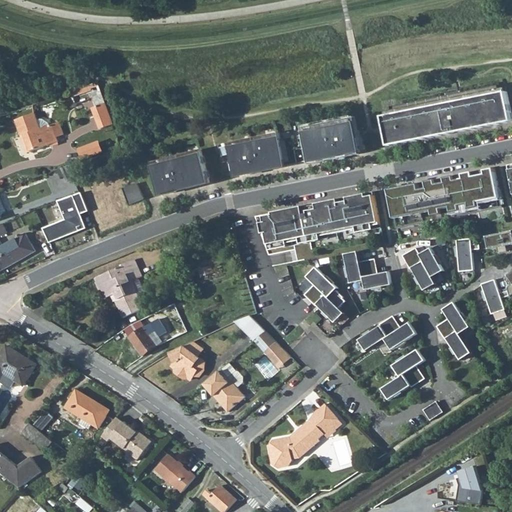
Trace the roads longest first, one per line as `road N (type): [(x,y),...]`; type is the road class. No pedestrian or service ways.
road 1 (residential): [(243,199),(511,146)]
road 2 (tertiary): [(0,308),(220,456)]
road 3 (residential): [(0,297),(132,236),(243,199)]
road 4 (residential): [(327,362),(388,425),(442,390),(428,317)]
road 5 (residential): [(327,362),(220,456)]
road 6 (residential): [(243,199),(280,302),(301,322)]
